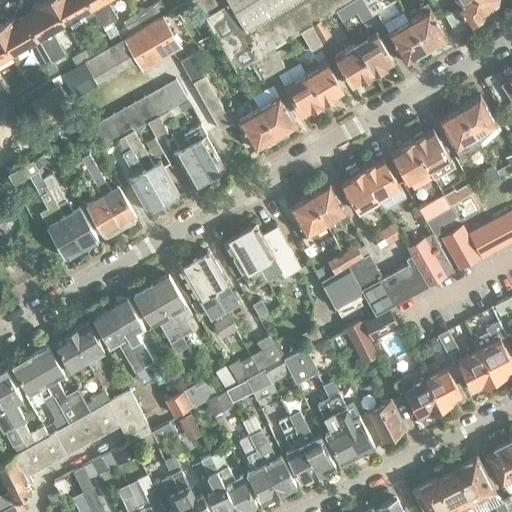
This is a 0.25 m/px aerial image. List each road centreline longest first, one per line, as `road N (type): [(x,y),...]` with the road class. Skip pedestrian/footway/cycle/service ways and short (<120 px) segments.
road 1 (residential): [(511,34),(0,334)]
road 2 (residential): [(511,407),(304,511)]
